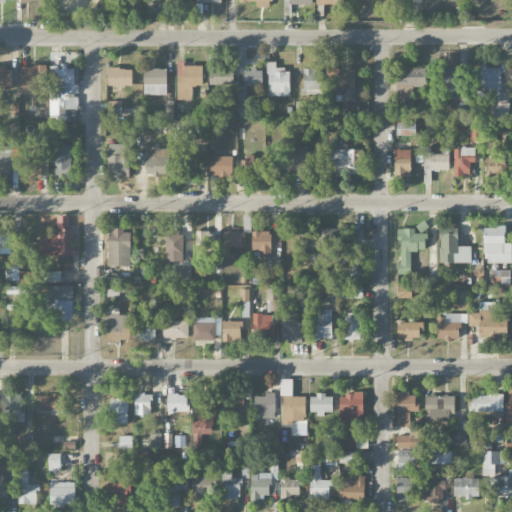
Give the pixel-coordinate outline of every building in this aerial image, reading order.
[(268,97),(290,96),(289,69),(276,69),(276,62),(267,62),(268,97)] [(202,64),(176,64),(177,100),(192,99),(191,86),(203,85),(202,64)] [(0,86),(11,87),(12,67),(0,66),(0,86)] [(45,66),(19,66),(19,99),(35,99),(35,92),(46,91),(45,66)] [(51,66),(51,115),(65,116),(65,109),(78,109),(78,95),(78,84),(74,84),(74,67),(51,66)] [(233,85),(234,67),(209,66),(209,84),(233,85)] [(396,83),(396,102),(413,101),(413,87),(426,87),(425,67),(407,68),(408,82),(396,83)] [(462,98),(462,68),(443,67),(442,90),(446,90),(446,98),(462,98)] [(500,67),(478,67),(479,90),(500,90),(500,67)] [(133,69),(106,68),(106,85),(132,86),(133,69)] [(167,69),(143,68),(143,95),(167,95),(167,69)] [(355,101),(355,68),(326,69),(326,86),(338,86),(338,101),(355,101)] [(243,70),(244,86),(262,86),(262,69),(243,70)] [(323,69),(303,69),(303,94),(322,95),(323,69)] [(108,117),(122,117),(122,101),(108,101),(108,117)] [(509,118),(509,101),(492,101),(493,118),(509,118)] [(19,103),(12,103),(11,114),(18,114),(19,103)] [(416,136),(416,123),(397,122),(396,135),(416,136)] [(108,172),(129,173),(130,145),(109,144),(108,172)] [(71,176),(72,145),(53,145),(52,175),(71,176)] [(11,147),(0,146),(0,175),(12,175),(11,147)] [(309,147),(277,147),(277,170),(310,170),(309,147)] [(475,148),(453,147),(453,175),(470,175),(470,162),(475,162),(475,148)] [(449,171),(449,154),(431,154),(431,148),(423,148),(424,183),(431,183),(431,171),(449,171)] [(361,150),(328,149),(328,174),(360,175),(361,150)] [(394,177),(411,177),(410,149),(394,150),(394,177)] [(145,175),(167,175),(167,150),(145,150),(145,175)] [(47,177),(48,153),(38,153),(38,159),(29,159),(29,176),(47,177)] [(198,175),(198,154),(184,154),(184,175),(198,175)] [(255,155),(241,155),(242,175),(267,174),(267,159),(255,159),(255,155)] [(207,176),(233,177),(233,157),(208,156),(207,176)] [(506,160),(485,159),(484,175),(505,176),(506,160)] [(77,255),(77,247),(71,247),(71,215),(56,215),(56,235),(38,235),(38,255),(77,255)] [(511,263),(511,244),(504,243),(505,227),(484,227),(483,263),(511,263)] [(410,251),(425,251),(425,233),(415,234),(415,228),(398,229),(399,274),(411,274),(410,251)] [(471,247),(458,247),(457,228),(439,228),(439,263),(471,262),(471,247)] [(346,229),(319,229),(319,235),(300,234),(300,251),(345,251),(346,229)] [(0,230),(0,253),(12,254),(12,231),(0,230)] [(130,230),(107,230),(107,266),(131,266),(130,230)] [(218,232),(195,231),(194,251),(217,252),(218,232)] [(223,247),(244,248),(245,232),(223,231),(223,247)] [(271,232),(251,231),(250,256),(271,256),(271,232)] [(165,262),(183,261),(182,232),(164,233),(165,262)] [(343,284),(364,283),(363,253),(351,253),(352,270),(343,270),(343,284)] [(510,284),(510,270),(490,269),(490,284),(510,284)] [(41,282),(61,281),(61,272),(41,272),(41,282)] [(73,320),(72,285),(46,286),(46,310),(55,310),(55,320),(73,320)] [(26,294),(26,287),(12,286),(12,294),(26,294)] [(397,297),(411,298),(411,287),(397,286),(397,297)] [(249,302),(249,289),(240,289),(239,302),(249,302)] [(267,311),(278,311),(278,293),(268,293),(267,311)] [(507,317),(495,317),(495,302),(479,302),(478,313),(468,313),(468,326),(478,326),(478,336),(507,337),(507,317)] [(106,341),(130,342),(131,315),(119,315),(119,309),(106,308),(106,341)] [(314,338),(332,339),(332,309),(322,309),(322,314),(314,314),(314,338)] [(281,340),(302,340),(301,322),(297,322),(297,313),(281,313),(281,340)] [(273,336),(273,314),(252,314),(253,337),(259,337),(260,342),(267,342),(267,336),(273,336)] [(467,314),(437,314),(437,338),(459,339),(459,323),(467,323),(467,314)] [(156,316),(145,316),(145,328),(137,328),(137,342),(155,342),(156,316)] [(216,318),(193,317),(192,340),(216,341),(216,318)] [(360,318),(344,320),(347,341),(363,339),(360,318)] [(188,321),(163,321),(163,340),(188,340),(188,321)] [(222,321),(221,342),(240,342),(241,322),(222,321)] [(397,340),(422,339),(421,321),(396,322),(397,340)] [(305,397),(291,396),(292,379),(280,379),(280,395),(282,395),(281,425),(293,425),(293,421),(305,421),(305,397)] [(24,421),(23,393),(4,394),(4,422),(24,421)] [(340,393),(339,431),(363,432),(363,394),(340,393)] [(397,394),(397,427),(410,426),(410,412),(417,411),(417,393),(397,394)] [(135,415),(151,415),(151,394),(134,394),(135,415)] [(166,411),(188,412),(189,394),(166,394),(166,411)] [(254,414),(262,414),(262,418),(275,419),(275,395),(254,394),(254,414)] [(503,411),(503,395),(471,394),(471,411),(503,411)] [(36,395),(36,411),(60,411),(61,395),(36,395)] [(308,412),(317,412),(317,414),(332,414),(333,395),(309,395),(308,412)] [(453,422),(453,396),(424,395),(424,414),(430,414),(430,421),(453,422)] [(127,424),(128,397),(110,396),(109,423),(127,424)] [(201,421),(192,421),(192,433),(214,433),(213,397),(200,397),(201,421)] [(244,414),(244,400),(221,400),(221,413),(244,414)] [(465,445),(465,424),(454,424),(453,445),(465,445)] [(356,448),(357,434),(344,433),(344,448),(356,448)] [(148,448),(162,448),(162,434),(149,434),(148,448)] [(201,448),(201,434),(194,434),(193,448),(201,448)] [(32,449),(32,435),(18,436),(18,449),(32,449)] [(409,435),(397,436),(397,448),(410,448),(409,435)] [(397,470),(418,469),(417,450),(397,450),(397,470)] [(104,466),(123,467),(123,452),(104,451),(104,466)] [(220,451),(209,451),(210,472),(220,472),(220,451)] [(308,451),(297,451),(296,474),(308,475),(308,451)] [(351,462),(351,451),(339,451),(339,463),(351,462)] [(452,451),(431,451),(431,463),(451,464),(452,451)] [(505,451),(483,451),(483,475),(495,476),(495,464),(504,464),(505,451)] [(48,471),(61,470),(60,454),(47,454),(48,471)] [(310,499),(330,499),(330,480),(320,480),(321,465),(310,465),(310,499)] [(232,471),(223,470),(222,498),(240,499),(240,477),(232,477),(232,471)] [(38,504),(39,485),(28,485),(28,471),(19,471),(18,504),(38,504)] [(0,500),(9,500),(8,480),(4,480),(4,473),(0,472),(0,500)] [(270,475),(250,475),(249,503),(262,503),(262,495),(270,495),(270,475)] [(192,476),(192,496),(212,495),(211,476),(192,476)] [(291,476),(280,476),(279,496),(299,496),(299,479),(291,479),(291,476)] [(364,501),(364,476),(354,476),(354,480),(339,479),(339,501),(364,501)] [(511,476),(494,476),(493,496),(511,496),(511,476)] [(396,501),(408,502),(408,492),(412,492),(412,478),(396,477),(396,501)] [(479,478),(453,479),(453,498),(479,497),(479,478)] [(443,502),(444,481),(424,480),(423,501),(443,502)] [(179,506),(180,492),(189,492),(189,482),(171,481),(169,506),(179,506)] [(75,482),(48,483),(49,506),(75,505),(75,482)]
